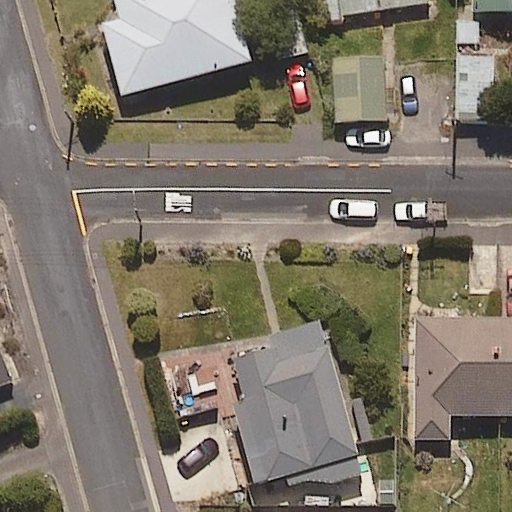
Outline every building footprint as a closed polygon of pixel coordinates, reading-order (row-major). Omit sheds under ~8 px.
[(123,96),(251,62),(234,0),(116,0),(122,21),(104,26),(123,96)] [(430,0),(343,0),(345,16),(431,4),(430,0)] [(511,0),(475,0),(476,16),(511,15),(511,0)] [(497,121),(497,58),(458,59),(458,121),(497,121)] [(386,122),(384,60),(334,61),(336,123),(386,122)] [(511,417),(511,320),(414,321),(414,442),(451,442),(451,418),(511,417)] [(232,403),(252,485),(286,477),(288,486),(362,477),(326,325),(275,337),(278,350),(236,360),(245,400),(232,403)] [(0,387),(11,383),(0,355),(0,387)] [(173,504),(241,487),(223,413),(180,423),(186,446),(160,452),(173,504)]
